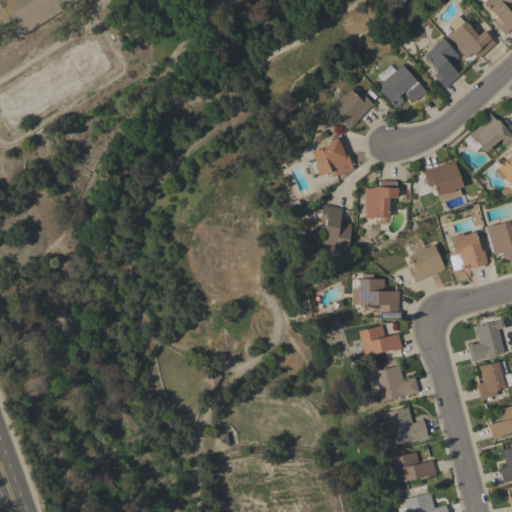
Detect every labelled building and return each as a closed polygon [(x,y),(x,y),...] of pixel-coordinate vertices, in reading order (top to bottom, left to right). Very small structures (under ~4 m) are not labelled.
[(76,0),(18,37),(0,7),(0,0),(76,0)] [(511,27),(504,35),(492,22),(497,18),(482,2),(484,0),(511,0),(511,9),(509,12),(511,15),(511,27)] [(477,59),(471,53),(465,58),(445,36),(452,29),(453,30),(464,21),(477,36),(483,30),(494,43),(477,59)] [(444,88),(432,75),(437,71),(423,56),(432,47),(431,46),(440,38),(441,39),(442,38),(458,57),(449,65),(458,75),(444,88)] [(425,92),(413,102),(404,91),(398,96),(403,101),(395,108),(375,85),(380,81),(376,76),(389,65),(394,71),(401,65),(425,92)] [(349,128),(330,109),(337,102),(335,100),(341,94),(342,96),(349,89),(358,98),(361,94),(372,104),(349,128)] [(487,118),(487,117),(490,114),(495,120),(496,119),(500,123),(504,119),(511,128),(511,138),(505,145),(499,139),(485,152),(476,142),(475,143),(468,134),(487,118)] [(335,176),(332,171),(318,177),(313,164),(314,163),(310,152),(322,147),(321,146),(327,144),(326,142),(340,136),(351,163),(350,163),(352,169),(335,176)] [(511,189),(510,191),(494,173),(494,171),(490,166),(496,161),(499,164),(510,155),(508,153),(511,149),(511,189)] [(453,161),(462,187),(458,188),(460,195),(447,200),(446,198),(439,200),(437,195),(436,196),(432,185),(427,186),(422,172),(453,161)] [(374,217),(374,218),(363,218),(364,192),(364,188),(371,189),(371,187),(378,187),(378,181),(396,182),(395,188),(398,188),(397,193),(396,199),(388,199),(388,218),(374,217)] [(475,194),(481,192),(483,199),(477,200),(475,194)] [(346,248),(338,247),(338,249),(332,248),(333,246),(321,244),(325,223),(319,222),(319,217),(315,216),(317,209),(320,210),(321,204),(341,208),(338,222),(350,224),(346,248)] [(511,258),(504,261),(502,255),(501,256),(500,253),(492,255),(491,252),(492,251),(485,227),(495,224),(495,225),(509,221),(511,233),(511,258)] [(447,254),(453,252),(448,237),(462,233),(462,235),(475,232),(480,250),(482,250),(486,264),(467,269),(467,268),(452,272),(447,254)] [(444,269),(441,270),(442,270),(436,273),(436,272),(414,282),(407,268),(412,266),(407,256),(408,256),(403,246),(419,238),(424,248),(432,244),(444,269)] [(383,291),(397,291),(397,312),(379,312),(379,308),(370,308),(370,305),(358,305),(351,304),(351,288),(352,288),(352,280),(358,280),(358,279),(383,279),(383,291)] [(478,343),(474,326),(495,321),(494,321),(500,319),(502,328),(497,329),(503,353),(475,360),(470,362),(466,346),(478,343)] [(380,325),(384,337),(397,334),(401,349),(386,353),(385,350),(363,356),(356,331),(380,325)] [(475,384),(482,382),(478,367),(482,366),(497,362),(504,388),(495,391),(496,395),(491,397),(491,399),(486,401),(485,399),(479,400),(475,384)] [(379,402),(372,372),(398,366),(402,380),(414,378),(417,393),(379,402)] [(488,424),(501,421),(498,409),(511,405),(511,431),(507,433),(508,435),(491,439),(488,424)] [(411,423),(423,420),(426,435),(394,443),(388,420),(383,422),(381,413),(407,406),(411,423)] [(212,435),(226,433),(228,447),(214,449),(212,435)] [(498,468),(505,467),(501,450),(511,446),(511,479),(502,482),(498,468)] [(435,475),(417,480),(417,478),(397,483),(390,458),(415,451),(418,463),(431,460),(435,475)] [(406,511),(403,499),(429,492),(433,507),(445,504),(447,511),(406,511)]
